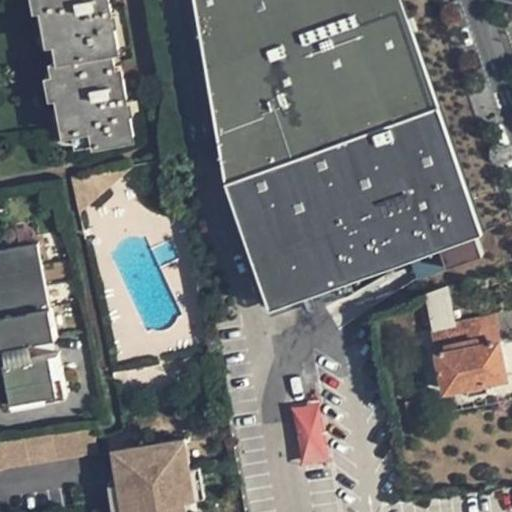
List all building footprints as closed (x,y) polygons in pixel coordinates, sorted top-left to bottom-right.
[(45,0),(47,5),(53,5),(62,58),(55,59),(59,80),(63,80),(73,130),(94,127),(98,141),(136,133),(126,80),(120,80),(115,51),(121,50),(112,0),(45,0)] [(488,226),(447,100),(415,0),(205,0),(225,170),(265,297),(488,226)] [(84,211),(136,165),(78,175),(84,211)] [(175,185),(172,165),(152,168),(155,189),(175,185)] [(0,349),(11,347),(34,343),(61,338),(44,241),(0,249),(0,349)] [(508,378),(500,334),(437,346),(446,390),(508,378)] [(11,347),(13,360),(36,355),(34,343),(11,347)] [(36,355),(13,360),(6,361),(14,408),(72,396),(63,351),(36,355)] [(326,400),(298,402),(302,459),(330,457),(326,400)] [(0,466),(99,451),(95,427),(0,441),(0,466)] [(184,433),(123,444),(128,475),(117,477),(105,480),(110,509),(122,507),(122,511),(188,511),(186,497),(195,495),(190,465),(184,433)] [(111,446),(117,477),(128,475),(123,444),(111,446)] [(200,464),(190,465),(195,495),(205,493),(200,464)]
